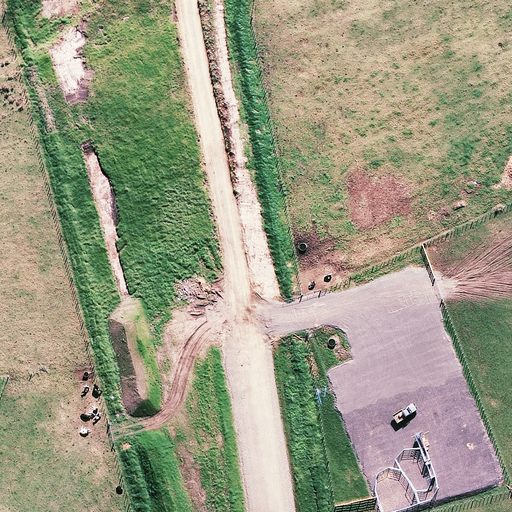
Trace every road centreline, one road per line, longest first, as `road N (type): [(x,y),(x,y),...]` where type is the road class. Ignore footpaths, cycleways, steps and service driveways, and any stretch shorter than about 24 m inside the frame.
road 1 (track): [(251,511),(183,0)]
road 2 (unknown): [(123,0),(121,49),(186,318)]
